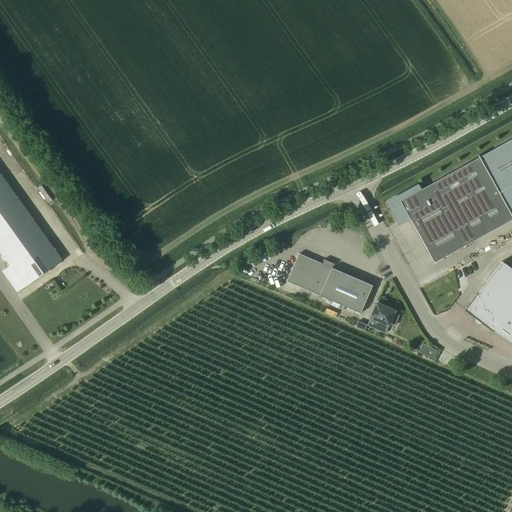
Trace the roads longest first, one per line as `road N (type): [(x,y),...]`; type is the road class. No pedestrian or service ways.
road 1 (tertiary): [(0,400),(227,247),(352,185)]
road 2 (residential): [(511,374),(452,349),(430,329),(352,185)]
road 3 (tertiary): [(352,185),(511,100)]
